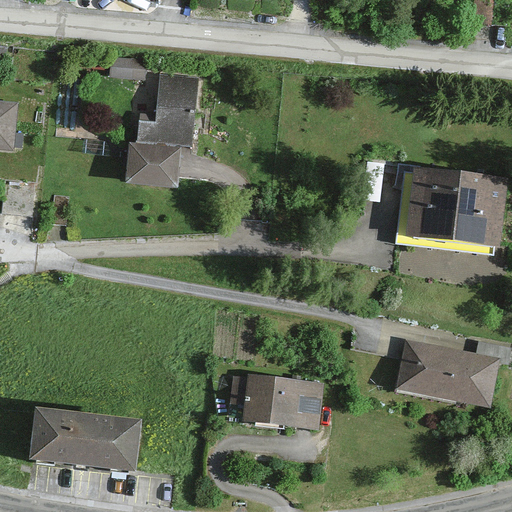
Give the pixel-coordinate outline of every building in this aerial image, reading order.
[(196,78),(162,78),(161,124),(139,124),(138,147),(195,148),(196,78)] [(22,105),(0,102),(0,151),(17,153),(22,105)] [(504,182),(416,173),(409,235),(497,245),(504,182)] [(499,361),(409,344),(400,391),(491,408),(499,361)] [(248,378),(247,380),(233,379),(230,407),(245,408),(243,427),(317,436),(323,386),(248,378)] [(142,434),(35,421),(29,473),(135,485),(142,434)]
